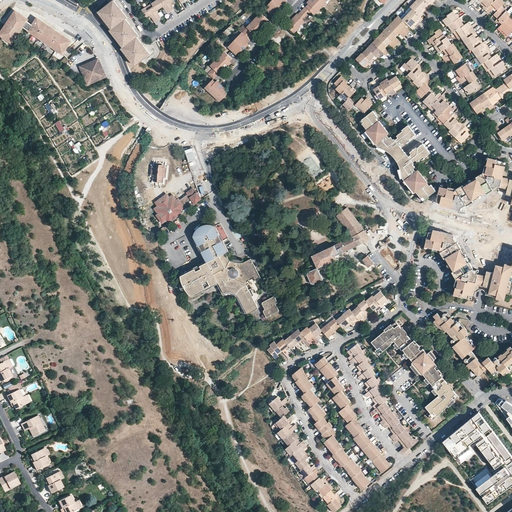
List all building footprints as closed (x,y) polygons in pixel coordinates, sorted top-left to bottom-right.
[(112,28),(110,30),(123,47),(121,48),(122,48),(135,65),(140,61),(150,54),(137,36),(139,35),(133,27),(126,18),(127,17),(121,8),(114,0),(113,0),(104,7),(98,11),(112,28)] [(156,0),(141,9),(142,9),(146,17),(149,15),(154,22),(161,18),(156,10),(163,6),(168,13),(174,9),(170,2),(172,0),(178,0),(181,3),(184,0),(156,0)] [(271,2),(268,5),(269,7),(267,9),(272,14),(275,12),(276,13),(279,10),(281,8),(280,7),(281,6),(282,7),(285,4),(288,1),(286,0),(274,0),(272,3),(271,2)] [(313,0),(313,1),(311,0),(308,0),(306,2),(308,3),(299,13),(298,12),(295,15),(296,17),(293,19),(292,18),(288,22),(289,24),(287,26),(294,33),(300,27),(299,26),(302,24),(303,24),(307,20),(305,19),(313,11),(313,12),(315,10),(317,12),(318,13),(321,9),(320,8),(322,6),(324,7),(327,4),(325,2),(327,0),(313,0)] [(431,6),(425,0),(415,0),(415,1),(425,10),(427,8),(428,9),(431,6)] [(483,7),(485,10),(495,0),(483,0),(482,2),(485,5),(483,7)] [(502,6),(505,3),(501,0),(495,0),(485,10),(489,13),(494,8),(495,7),(498,10),(502,6)] [(425,10),(415,1),(410,6),(412,8),(421,16),(423,14),(422,13),(425,10)] [(511,15),(502,6),(498,10),(497,11),(494,15),(498,19),(496,21),(501,25),(509,17),(511,15)] [(412,8),(407,13),(416,22),(418,19),(419,20),(422,17),(421,16),(412,8)] [(70,41),(37,17),(32,24),(26,20),(28,18),(15,10),(0,31),(0,34),(11,42),(15,35),(18,32),(22,26),(28,30),(29,30),(35,34),(41,39),(47,43),(55,49),(58,51),(62,53),(64,50),(70,41)] [(448,25),(460,17),(458,14),(457,14),(454,11),(447,15),(448,16),(443,20),(447,26),(448,25)] [(416,22),(407,13),(402,19),(409,25),(412,28),(414,26),(413,25),(416,22)] [(233,46),(230,48),(235,53),(238,51),(239,52),(242,49),(244,47),(243,46),(244,45),(245,46),(248,42),(250,40),(248,38),(253,33),(256,35),(258,32),(261,29),(260,28),(261,26),(262,27),(264,26),(266,23),(265,22),(268,19),(262,14),(260,17),(258,15),(255,18),(257,19),(254,22),(253,21),(237,38),(238,39),(235,42),(234,41),(231,44),(233,46)] [(402,19),(399,16),(394,21),(405,31),(408,29),(407,28),(409,25),(402,19)] [(463,20),(460,17),(448,25),(454,32),(456,30),(464,25),(462,21),(463,20)] [(511,19),(509,17),(501,25),(499,27),(508,36),(511,31),(511,19)] [(405,31),(394,21),(388,27),(398,37),(400,34),(401,35),(405,31)] [(461,37),(474,28),(472,25),(469,27),(467,23),(464,25),(456,30),(461,37)] [(398,37),(388,27),(384,32),(395,42),(397,40),(396,39),(398,37)] [(508,36),(499,27),(497,29),(507,38),(508,36)] [(432,43),(434,46),(446,37),(440,28),(434,32),(436,35),(428,41),(430,44),(432,43)] [(476,32),(474,28),(461,37),(466,45),(477,37),(476,35),(474,33),(476,32)] [(395,42),(384,32),(378,38),(388,48),(390,45),(391,46),(395,42)] [(446,37),(434,46),(437,49),(439,48),(442,51),(443,50),(446,48),(452,44),(447,37),(446,37)] [(477,37),(466,45),(471,51),(473,49),(483,42),(481,39),(479,40),(477,37)] [(388,48),(378,38),(373,44),(383,53),(384,54),(386,51),(385,50),(388,48)] [(478,56),(491,48),(488,44),(486,46),(483,42),(473,49),(478,56)] [(442,56),(444,60),(458,50),(453,43),(452,44),(446,48),(449,52),(446,54),(442,56)] [(383,53),(373,44),(368,49),(375,56),(376,57),(379,59),(381,57),(380,56),(383,53)] [(493,51),(491,48),(478,56),(483,64),(486,62),(493,56),(492,55),(491,53),(493,51)] [(368,49),(363,54),(371,62),(374,59),(373,58),(375,56),(368,49)] [(458,50),(444,60),(447,64),(453,60),(455,63),(463,57),(458,50)] [(217,61),(216,60),(210,65),(213,68),(208,73),(214,79),(222,71),(225,67),(224,66),(225,65),(226,66),(227,64),(230,61),(229,60),(231,57),(226,52),(224,55),(222,53),(219,57),(220,58),(217,61)] [(363,54),(363,53),(357,59),(366,68),(369,65),(370,66),(373,63),(372,62),(371,62),(363,54)] [(492,68),(504,60),(501,57),(499,58),(496,54),(493,56),(486,62),(491,69),(492,68)] [(410,73),(418,64),(412,57),(407,62),(406,61),(402,65),(410,73)] [(105,77),(98,58),(94,60),(79,66),(87,84),(105,77)] [(506,63),(504,60),(492,68),(497,75),(507,67),(505,64),(506,63)] [(421,66),(418,64),(410,73),(408,74),(414,80),(421,73),(422,72),(421,70),(419,68),(421,66)] [(456,77),(459,81),(470,73),(464,65),(456,70),(460,75),(456,77)] [(470,73),(459,81),(461,84),(467,80),(470,84),(476,79),(472,72),(470,73)] [(429,78),(430,77),(426,74),(424,76),(421,73),(414,80),(413,82),(419,88),(429,78)] [(412,83),(413,82),(414,80),(408,74),(406,77),(412,83)] [(401,83),(396,75),(392,78),(391,76),(388,79),(389,80),(394,88),(400,83),(401,83)] [(341,90),(339,92),(341,94),(349,86),(346,83),(347,81),(341,76),(334,83),(337,86),(341,90)] [(424,96),(431,89),(427,85),(431,80),(429,78),(419,88),(417,91),(416,92),(422,98),(424,96)] [(219,85),(216,82),(213,79),(205,87),(211,93),(212,92),(215,95),(214,96),(217,99),(219,98),(221,100),(227,95),(224,93),(225,91),(222,88),(220,86),(219,87),(218,86),(219,85)] [(394,88),(389,80),(388,79),(380,83),(387,94),(390,92),(395,89),(394,88)] [(470,84),(464,87),(467,91),(468,90),(470,93),(481,86),(476,79),(470,84)] [(412,83),(410,85),(417,91),(419,88),(413,82),(412,83)] [(502,98),(503,99),(511,92),(511,91),(511,90),(506,83),(496,89),(501,96),(502,98)] [(380,99),(387,94),(380,84),(373,88),(380,99)] [(348,100),(354,93),(352,91),(351,92),(349,90),(351,89),(352,87),(350,85),(349,86),(341,94),(339,96),(342,99),(339,102),(343,105),(346,102),(348,100)] [(494,87),(484,94),(493,106),(498,102),(498,101),(497,100),(501,96),(496,89),(494,87)] [(423,101),(430,108),(432,106),(442,95),(439,93),(435,96),(431,92),(433,90),(431,89),(424,96),(426,97),(424,100),(423,101)] [(491,110),(494,107),(493,106),(484,94),(477,99),(485,110),(489,107),(491,110)] [(445,98),(442,95),(432,106),(436,110),(434,112),(439,117),(447,108),(448,107),(442,101),(444,100),(445,98)] [(361,99),(354,106),(357,108),(358,107),(364,113),(371,106),(365,100),(363,101),(361,99)] [(482,113),(486,111),(485,110),(477,99),(471,103),(478,113),(481,111),(482,112),(482,113)] [(346,102),(343,105),(349,111),(354,106),(348,100),(346,102)] [(50,115),(55,113),(50,104),(45,106),(50,115)] [(437,123),(441,127),(444,124),(454,113),(455,112),(452,109),(450,111),(447,108),(439,117),(438,118),(440,120),(439,122),(437,123)] [(366,131),(378,147),(379,147),(384,149),(387,151),(393,155),(402,148),(400,145),(403,143),(405,145),(411,140),(410,139),(416,134),(408,125),(402,130),(403,131),(397,135),(399,137),(395,140),(394,139),(393,139),(391,137),(389,138),(387,135),(389,134),(377,118),(378,117),(373,111),(361,121),(367,130),(366,131)] [(444,124),(450,130),(457,123),(458,122),(457,120),(454,118),(457,115),(454,113),(444,124)] [(450,130),(449,131),(455,137),(465,127),(462,123),(460,126),(457,123),(450,130)] [(465,127),(455,137),(461,143),(469,135),(468,133),(466,131),(468,129),(465,127)] [(503,140),(510,135),(505,128),(501,131),(498,133),(503,140)] [(79,143),(74,146),(80,154),(84,151),(79,143)] [(415,167),(413,164),(414,163),(413,162),(416,160),(418,162),(424,157),(430,153),(423,144),(417,148),(416,147),(410,152),(412,154),(409,156),(407,154),(397,161),(399,165),(401,168),(402,173),(402,177),(415,193),(417,192),(424,201),(436,191),(432,185),(430,186),(417,170),(416,171),(414,169),(415,167)] [(404,151),(402,148),(393,155),(395,158),(397,161),(407,154),(404,151)] [(506,166),(502,165),(503,161),(487,157),(483,173),(456,189),(441,185),(437,205),(448,208),(455,209),(460,211),(461,208),(466,205),(467,206),(493,190),(493,189),(498,186),(502,187),(508,189),(511,172),(511,171),(505,170),(506,166)] [(164,176),(165,168),(162,168),(163,166),(155,165),(155,168),(153,167),(152,174),(154,175),(154,177),(161,178),(162,175),(164,176)] [(187,194),(189,196),(190,196),(196,191),(193,187),(186,192),(187,194)] [(169,223),(190,207),(201,199),(199,196),(200,195),(198,191),(198,192),(197,193),(191,197),(190,196),(189,196),(180,203),(177,205),(172,198),(158,209),(160,212),(166,221),(169,223)] [(157,206),(169,197),(167,193),(154,202),(157,206)] [(157,206),(156,206),(158,209),(172,198),(175,197),(173,194),(169,197),(157,206)] [(187,194),(178,201),(180,203),(189,196),(187,194)] [(351,236),(312,256),(317,268),(318,269),(337,259),(336,257),(369,241),(369,237),(347,208),(336,216),(351,236)] [(162,224),(166,221),(160,212),(157,214),(156,215),(162,224)] [(221,222),(215,225),(222,240),(228,238),(221,222)] [(218,235),(213,226),(205,225),(205,231),(202,232),(197,229),(194,236),(207,262),(206,262),(180,275),(181,279),(183,284),(184,284),(185,287),(184,288),(188,293),(191,295),(217,281),(223,292),(224,291),(226,291),(228,291),(230,291),(232,291),(234,292),(237,295),(238,296),(243,306),(247,304),(254,301),(250,294),(248,289),(246,285),(248,284),(247,281),(254,278),(255,280),(260,278),(250,259),(243,262),(230,261),(225,252),(227,251),(221,241),(217,243),(214,238),(218,235)] [(448,233),(441,232),(430,229),(428,235),(425,234),(423,241),(427,241),(425,248),(441,252),(456,279),(453,294),(457,296),(456,299),(464,301),(464,297),(473,299),(475,290),(481,291),(482,292),(486,276),(485,276),(479,274),(478,275),(477,274),(475,274),(472,269),(473,268),(460,246),(458,242),(456,242),(454,238),(454,235),(448,233)] [(207,262),(194,236),(193,238),(206,262),(207,262)] [(368,256),(363,260),(369,267),(374,263),(368,256)] [(511,265),(508,264),(505,264),(504,267),(496,265),(494,273),(487,271),(486,276),(482,292),(489,293),(488,297),(505,301),(507,294),(510,295),(511,288),(511,265)] [(313,285),(323,280),(318,269),(317,268),(308,272),(308,277),(311,283),(313,285)] [(380,291),(374,296),(383,307),(385,305),(384,303),(387,300),(380,291)] [(374,296),(373,295),(366,300),(370,305),(374,310),(375,309),(378,307),(380,309),(383,307),(374,296)] [(278,302),(276,299),(274,300),(272,297),(263,301),(262,302),(262,303),(265,309),(268,316),(278,311),(275,304),(278,302)] [(365,299),(358,304),(359,305),(369,317),(372,314),(367,308),(370,305),(366,300),(365,299)] [(254,301),(247,304),(250,312),(252,311),(257,307),(254,301)] [(366,319),(369,317),(359,305),(352,311),(358,318),(360,320),(361,319),(364,317),(366,319)] [(350,308),(343,314),(344,314),(352,323),(353,326),(356,324),(354,321),(358,318),(352,311),(350,308)] [(438,313),(434,316),(435,318),(434,319),(437,322),(436,323),(444,333),(447,331),(452,337),(451,338),(452,340),(451,341),(451,342),(449,344),(452,347),(453,346),(463,358),(475,348),(470,343),(465,337),(467,335),(457,323),(456,324),(451,318),(451,317),(448,313),(446,314),(446,313),(445,313),(444,313),(443,312),(439,315),(438,313)] [(352,323),(344,314),(337,320),(341,325),(344,328),(345,327),(348,325),(349,326),(352,323)] [(333,315),(326,320),(328,323),(335,318),(333,315)] [(341,325),(337,320),(335,318),(328,323),(335,331),(340,327),(339,326),(341,325)] [(437,365),(433,360),(431,361),(426,354),(427,353),(423,348),(422,350),(414,340),(412,341),(407,335),(406,336),(400,329),(401,328),(396,322),(392,325),(392,326),(385,332),(385,331),(372,342),(377,349),(379,347),(382,351),(394,341),(396,343),(399,347),(402,350),(403,350),(405,352),(409,357),(413,362),(412,363),(413,364),(420,373),(421,374),(422,373),(426,378),(430,382),(432,385),(431,386),(433,389),(437,393),(439,395),(425,407),(431,413),(433,412),(436,415),(447,406),(447,405),(453,400),(454,400),(458,397),(453,391),(452,392),(446,385),(447,384),(442,377),(444,376),(436,366),(437,365)] [(322,329),(317,323),(310,328),(315,334),(319,339),(321,337),(319,334),(323,330),(322,329)] [(336,332),(335,331),(328,323),(322,329),(323,330),(329,337),(336,332)] [(310,328),(309,327),(302,333),(308,340),(313,336),(313,337),(317,342),(320,340),(319,339),(315,334),(310,328)] [(299,329),(292,334),(299,342),(302,339),(308,347),(311,344),(308,340),(302,333),(299,329)] [(299,342),(292,334),(285,340),(291,347),(292,348),(295,345),(298,349),(302,346),(299,342)] [(285,340),(284,338),(277,344),(283,351),(284,352),(289,358),(293,357),(287,350),(291,347),(285,340)] [(277,344),(275,341),(270,345),(271,346),(268,349),(275,358),(276,358),(277,358),(278,358),(278,357),(279,357),(279,356),(279,355),(278,355),(283,351),(277,344)] [(362,350),(360,348),(357,344),(351,349),(348,352),(351,355),(348,358),(350,360),(362,351),(362,350)] [(511,347),(511,346),(499,356),(496,352),(494,354),(493,355),(495,357),(494,358),(494,359),(494,360),(494,361),(495,361),(494,362),(490,358),(482,364),(479,361),(479,360),(477,357),(474,359),(471,356),(468,359),(467,359),(466,359),(465,359),(465,360),(465,361),(464,363),(468,367),(469,366),(478,376),(488,368),(492,373),(498,368),(504,363),(507,366),(511,361),(511,347)] [(431,361),(433,360),(437,356),(432,349),(427,353),(426,354),(431,361)] [(366,359),(367,358),(364,354),(362,351),(350,360),(349,361),(352,364),(354,362),(357,366),(366,359)] [(316,364),(320,369),(328,362),(324,357),(316,364)] [(371,366),(369,362),(366,359),(357,366),(356,367),(360,370),(356,373),(359,376),(370,367),(371,366)] [(0,382),(12,377),(9,370),(10,369),(7,362),(0,364),(0,382)] [(328,362),(320,369),(324,375),(333,368),(328,362)] [(504,363),(498,368),(503,374),(506,372),(507,373),(510,370),(507,366),(504,363)] [(418,375),(420,373),(413,364),(411,366),(418,375)] [(374,375),(376,373),(373,370),(370,367),(359,376),(358,377),(361,380),(362,379),(365,382),(374,375)] [(304,374),(305,373),(301,368),(297,371),(292,375),(297,380),(304,374)] [(333,368),(324,375),(329,381),(335,377),(338,374),(333,368)] [(300,387),(308,380),(304,374),(297,380),(295,381),(300,387)] [(374,375),(365,382),(364,383),(368,387),(365,390),(367,392),(377,384),(379,382),(377,379),(374,375)] [(335,377),(329,381),(326,383),(331,389),(339,382),(335,377)] [(313,386),(308,380),(300,387),(305,393),(310,388),(313,386)] [(21,388),(18,382),(6,388),(8,394),(18,389),(21,388)] [(339,382),(331,389),(336,395),(341,390),(344,388),(339,382)] [(381,391),(382,391),(379,387),(377,384),(367,392),(364,394),(367,398),(370,395),(373,398),(381,391)] [(301,396),(306,401),(315,394),(310,388),(305,393),(301,396)] [(18,389),(8,394),(6,395),(10,403),(12,402),(13,405),(15,408),(27,403),(23,395),(22,396),(18,389)] [(332,398),(337,403),(346,396),(341,390),(336,395),(332,398)] [(372,405),(375,408),(384,401),(386,399),(387,398),(385,395),(381,391),(373,398),(372,399),(375,403),(372,405)] [(315,394),(306,401),(311,407),(316,403),(320,400),(315,394)] [(342,409),(348,404),(351,402),(346,396),(337,403),(342,409)] [(269,403),(276,411),(276,410),(283,405),(287,401),(284,398),(280,402),(279,403),(275,398),(269,403)] [(511,404),(507,401),(504,399),(500,398),(496,399),(493,400),(511,424),(511,404)] [(389,408),(390,407),(386,404),(384,401),(375,408),(372,411),(374,414),(377,412),(380,415),(389,408)] [(316,403),(311,407),(308,409),(313,415),(321,408),(316,403)] [(339,411),(343,417),(352,410),(348,404),(342,409),(339,411)] [(286,408),(283,405),(276,410),(282,417),(283,416),(290,410),(287,407),(286,408)] [(326,414),(321,408),(313,415),(318,421),(323,416),(326,414)] [(380,422),(382,425),(394,415),(392,412),(389,408),(380,415),(379,416),(383,420),(380,422)] [(348,423),(354,418),(357,416),(352,410),(343,417),(348,423)] [(497,471),(476,487),(488,503),(511,484),(511,456),(479,412),(442,442),(455,459),(470,447),(467,443),(473,439),(497,471)] [(21,423),(25,431),(29,428),(33,436),(44,431),(40,424),(42,423),(38,415),(21,423)] [(399,422),(400,421),(397,418),(394,415),(382,425),(385,428),(387,426),(390,430),(399,422)] [(282,417),(276,422),(281,429),(289,422),(292,420),(289,417),(286,420),(283,416),(282,417)] [(319,429),(328,422),(323,416),(318,421),(314,424),(319,429)] [(350,431),(358,424),(354,418),(348,423),(345,426),(350,431)] [(332,435),(336,432),(331,427),(332,426),(329,421),(328,422),(319,429),(323,434),(322,435),(326,440),(332,435)] [(281,429),(278,432),(283,439),(293,431),(298,427),(295,424),(292,426),(289,422),(281,429)] [(390,430),(393,434),(391,436),(393,439),(405,429),(403,426),(399,422),(390,430)] [(363,430),(358,424),(350,431),(355,437),(362,431),(363,430)] [(402,443),(410,436),(408,432),(405,429),(393,439),(396,442),(399,439),(402,443)] [(293,431),(283,439),(289,445),(297,438),(299,437),(297,433),(296,434),(293,431)] [(367,437),(362,431),(355,437),(353,438),(358,444),(367,437)] [(329,448),(337,441),(332,435),(326,440),(324,442),(329,448)] [(414,440),(410,436),(402,443),(405,446),(399,451),(401,453),(402,454),(403,454),(404,454),(406,454),(407,454),(408,454),(412,451),(410,448),(416,443),(414,440)] [(371,442),(367,437),(358,444),(363,449),(371,442)] [(289,445),(285,448),(291,455),(304,444),(306,443),(303,440),(300,442),(297,438),(289,445)] [(341,447),(342,447),(337,441),(329,448),(333,454),(341,447)] [(376,448),(371,442),(363,449),(368,455),(376,448)] [(291,455),(290,456),(295,463),(296,463),(305,455),(307,453),(304,450),(307,447),(304,444),(291,455)] [(337,460),(346,453),(341,447),(333,454),(333,455),(337,460)] [(376,448),(368,455),(372,461),(381,454),(376,448)] [(30,455),(32,459),(34,462),(32,462),(36,470),(48,464),(45,457),(46,456),(42,449),(30,455)] [(351,459),(346,453),(337,460),(342,466),(343,465),(351,459)] [(381,454),(372,461),(377,467),(385,460),(381,454)] [(308,458),(305,455),(296,463),(301,469),(308,464),(305,460),(308,458)] [(351,459),(343,465),(348,471),(357,464),(352,458),(351,459)] [(385,460),(377,467),(382,473),(390,466),(385,460)] [(301,469),(300,470),(306,477),(316,468),(314,466),(311,468),(308,464),(301,469)] [(361,470),(357,464),(348,471),(353,477),(360,471),(361,470)] [(306,477),(305,478),(310,485),(311,484),(319,477),(316,474),(319,472),(316,468),(306,477)] [(360,471),(353,477),(352,478),(356,484),(365,477),(360,471)] [(0,477),(0,481),(5,491),(20,483),(15,472),(9,475),(5,477),(5,475),(0,477)] [(47,486),(51,493),(63,487),(60,479),(61,479),(57,472),(46,478),(48,481),(49,485),(47,486)] [(311,484),(316,491),(318,490),(326,483),(327,482),(325,479),(322,481),(321,479),(319,477),(311,484)] [(370,483),(365,477),(356,484),(362,490),(363,489),(364,491),(368,487),(367,485),(370,483)] [(319,494),(322,498),(322,497),(331,490),(332,489),(326,483),(318,490),(321,493),(319,494)] [(335,494),(331,490),(322,497),(328,504),(339,495),(337,493),(335,494)] [(74,502),(71,495),(59,501),(62,509),(64,508),(65,511),(71,511),(79,508),(76,501),(74,502)] [(328,504),(327,505),(333,511),(334,511),(342,506),(340,503),(338,501),(340,500),(341,498),(339,495),(328,504)]
